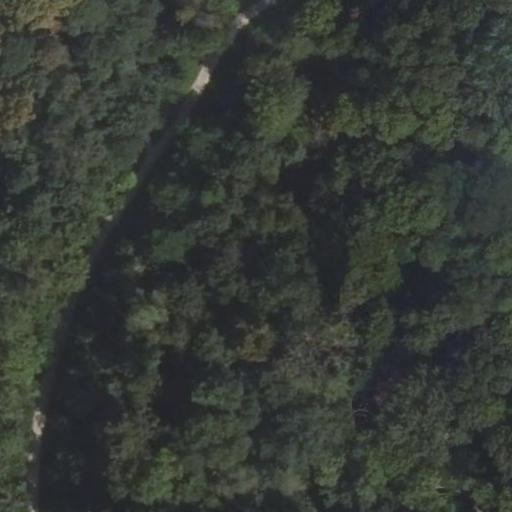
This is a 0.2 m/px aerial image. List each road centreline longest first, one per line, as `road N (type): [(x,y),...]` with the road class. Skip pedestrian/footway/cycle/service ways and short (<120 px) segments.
road 1 (track): [(31,511),(51,331),(150,162)]
road 2 (track): [(150,162),(191,103),(215,37),(262,0)]
